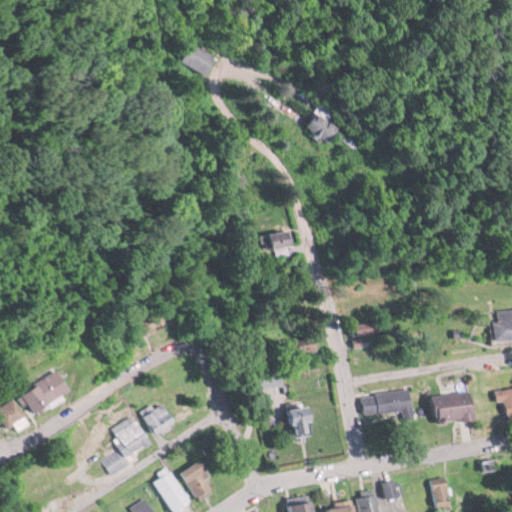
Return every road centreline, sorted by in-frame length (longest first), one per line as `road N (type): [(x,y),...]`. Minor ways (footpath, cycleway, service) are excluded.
road 1 (residential): [(360,462),(325,289),(295,198),(274,152),(233,119)]
road 2 (residential): [(218,511),(261,485),(440,452)]
road 3 (residential): [(0,451),(184,339)]
road 4 (residential): [(48,511),(226,407)]
road 5 (residential): [(261,485),(184,339)]
